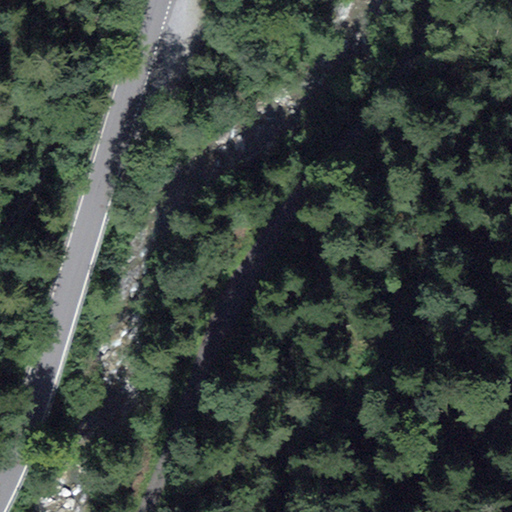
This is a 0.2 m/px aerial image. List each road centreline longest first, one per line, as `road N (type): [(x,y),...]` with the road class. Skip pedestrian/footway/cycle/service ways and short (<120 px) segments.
road 1 (track): [(428,0),(405,80),(264,237),(205,341),(139,511)]
road 2 (tertiary): [(159,0),(32,433),(0,501)]
road 3 (track): [(109,0),(59,149),(0,250)]
road 4 (track): [(387,511),(511,396)]
